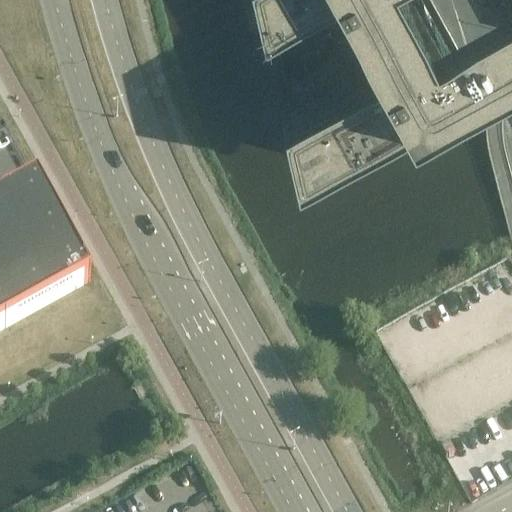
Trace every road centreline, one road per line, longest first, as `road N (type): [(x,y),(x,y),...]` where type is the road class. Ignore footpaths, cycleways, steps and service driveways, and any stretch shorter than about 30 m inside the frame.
road 1 (secondary): [(55,0),(124,199),(299,511)]
road 2 (secondary): [(347,511),(165,177),(105,0)]
